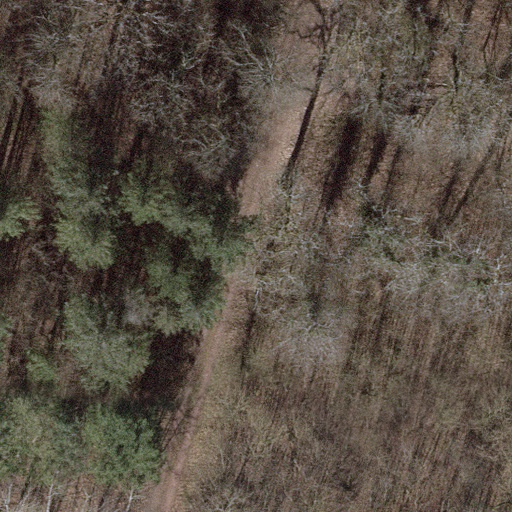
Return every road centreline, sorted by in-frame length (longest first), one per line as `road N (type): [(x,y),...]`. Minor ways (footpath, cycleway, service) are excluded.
road 1 (track): [(307,0),(286,105),(153,511)]
road 2 (track): [(511,83),(286,105)]
